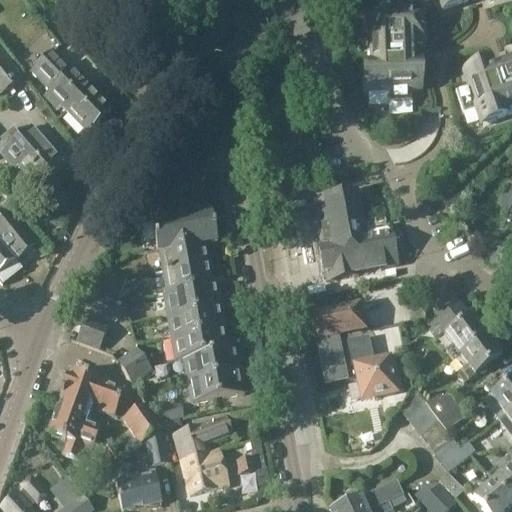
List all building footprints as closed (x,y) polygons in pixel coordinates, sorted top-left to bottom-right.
[(388,107),(392,107),(393,118),(422,118),(422,111),(441,110),(458,104),(462,116),(476,111),(481,125),(506,117),(504,111),(511,107),(511,55),(507,57),(511,67),(507,68),(484,0),(487,0),(489,2),(494,0),(388,0),(389,20),(366,21),(367,39),(368,38),(369,65),(368,65),(369,93),(387,93),(388,107)] [(0,99),(23,81),(6,61),(0,53),(0,99)] [(60,110),(65,115),(90,92),(72,73),(44,101),(57,113),(60,110)] [(109,112),(90,92),(65,115),(85,136),(109,112)] [(33,168),(47,184),(64,169),(29,129),(20,137),(13,130),(8,134),(36,166),(33,168)] [(0,158),(13,174),(17,171),(36,193),(47,184),(33,168),(36,166),(8,134),(0,141),(0,158)] [(91,153),(85,159),(93,167),(102,159),(96,153),(91,153)] [(511,187),(508,186),(496,207),(508,214),(511,206),(511,187)] [(313,204),(321,245),(364,238),(357,197),(343,199),(313,204)] [(156,254),(159,253),(203,245),(216,243),(211,211),(150,221),(156,254)] [(0,244),(16,264),(35,248),(9,216),(0,223),(0,244)] [(390,233),(364,238),(321,245),(322,252),(318,252),(322,273),(326,272),(328,283),(357,278),(356,275),(397,268),(390,233)] [(0,285),(3,288),(23,272),(16,264),(0,244),(0,285)] [(203,245),(159,253),(163,274),(207,265),(203,245)] [(163,275),(167,295),(211,287),(207,265),(163,274),(163,275)] [(104,271),(94,295),(106,300),(114,276),(104,271)] [(114,276),(106,300),(117,304),(125,280),(114,276)] [(164,302),(167,319),(220,310),(216,287),(211,287),(167,295),(163,296),(164,302)] [(456,302),(449,292),(420,298),(423,313),(450,307),(456,302)] [(452,363),(454,361),(486,337),(471,317),(469,319),(459,306),(435,324),(445,337),(443,338),(451,349),(445,353),(452,363)] [(169,328),(171,341),(224,332),(220,310),(167,319),(169,328)] [(335,339),(359,333),(361,333),(356,310),(311,321),(316,343),(335,339)] [(76,345),(87,349),(96,325),(85,321),(76,345)] [(98,353),(106,329),(96,325),(87,349),(98,353)] [(183,363),(184,361),(228,355),(228,353),(224,332),(171,341),(175,364),(183,363)] [(454,361),(461,371),(460,372),(460,373),(458,375),(457,380),(463,387),(501,358),(486,337),(454,361)] [(326,387),(347,383),(344,370),(342,371),(340,362),(335,339),(316,343),(326,387)] [(136,350),(126,357),(141,380),(152,373),(136,350)] [(228,353),(228,355),(184,361),(183,363),(187,384),(240,375),(236,352),(228,353)] [(131,387),(141,380),(126,357),(116,364),(131,387)] [(354,359),(340,362),(342,371),(344,370),(347,383),(357,380),(362,402),(394,394),(387,361),(356,368),(354,359)] [(62,397),(61,399),(93,411),(115,419),(124,393),(69,373),(60,397),(62,397)] [(244,397),(240,375),(187,384),(191,406),(244,397)] [(483,404),(497,423),(511,412),(511,380),(489,397),(490,399),(483,404)] [(413,391),(400,413),(407,423),(427,409),(424,405),(413,391)] [(439,398),(424,405),(427,409),(433,418),(437,423),(457,408),(448,397),(442,401),(439,398)] [(78,463),(83,449),(91,453),(99,431),(95,425),(89,423),(93,411),(61,399),(47,437),(68,444),(63,457),(78,463)] [(145,444),(162,432),(158,426),(149,412),(145,406),(122,422),(140,448),(145,444)] [(158,426),(180,422),(183,421),(180,407),(149,412),(158,426)] [(437,423),(440,426),(446,434),(465,419),(457,408),(437,423)] [(427,409),(407,423),(414,432),(433,418),(427,409)] [(511,412),(497,423),(497,424),(511,443),(511,412)] [(414,432),(420,441),(440,426),(437,423),(433,418),(414,432)] [(172,439),(179,464),(210,455),(210,453),(208,446),(232,438),(225,420),(172,439)] [(163,434),(181,427),(180,422),(158,426),(162,432),(163,432),(163,434)] [(420,441),(427,450),(447,435),(446,434),(440,426),(420,441)] [(151,471),(170,467),(162,432),(145,444),(151,471)] [(427,450),(434,459),(454,444),(447,435),(427,450)] [(344,452),(354,450),(351,438),(342,440),(344,452)] [(238,478),(266,472),(260,443),(249,445),(252,460),(235,464),(238,478)] [(454,444),(434,459),(441,468),(460,454),(459,452),(454,444)] [(467,445),(459,452),(460,454),(466,461),(474,455),(467,445)] [(119,461),(113,450),(104,456),(111,466),(119,461)] [(228,489),(218,451),(210,453),(210,455),(179,464),(186,486),(189,499),(216,492),(217,492),(228,489)] [(441,468),(447,476),(466,462),(466,461),(460,454),(441,468)] [(116,490),(120,511),(142,511),(161,508),(154,475),(130,480),(121,461),(113,467),(107,472),(116,490)] [(511,463),(509,466),(511,467),(500,476),(495,470),(486,477),(511,506),(511,463)] [(464,493),(447,477),(438,485),(455,502),(464,493)] [(483,511),(507,511),(511,508),(511,506),(486,477),(468,493),(483,511)] [(17,494),(0,508),(3,511),(32,511),(30,509),(35,505),(37,507),(47,497),(31,478),(21,487),(21,488),(21,490),(24,493),(20,497),(17,494)] [(329,511),(369,511),(387,504),(388,505),(395,502),(403,498),(396,484),(361,500),(360,498),(329,511)] [(448,511),(455,506),(437,486),(419,504),(426,511),(448,511)] [(92,511),(82,499),(64,511),(92,511)] [(388,505),(390,510),(397,507),(395,502),(388,505)]
